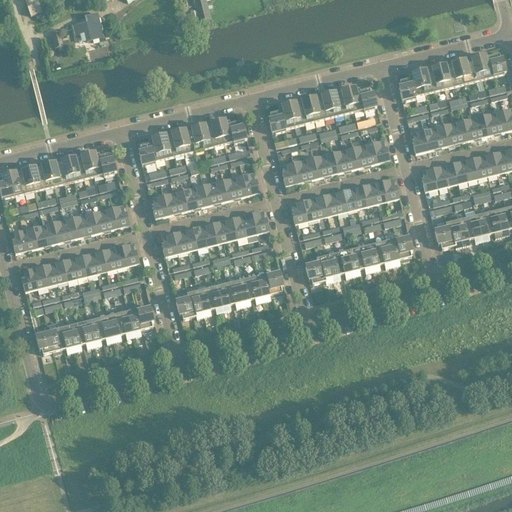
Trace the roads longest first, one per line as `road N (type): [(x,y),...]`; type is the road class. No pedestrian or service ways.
road 1 (residential): [(4,270),(144,235)]
road 2 (unclassified): [(42,405),(178,370)]
road 3 (unclassified): [(42,405),(4,270)]
road 4 (residential): [(178,370),(144,235)]
road 5 (residential): [(274,203),(405,170)]
road 6 (tertiary): [(248,99),(379,67)]
road 7 (unclassified): [(178,370),(307,331)]
road 8 (tertiary): [(379,67),(509,34)]
road 9 (unclassified): [(307,331),(435,291)]
road 10 (residential): [(144,235),(274,203)]
road 11 (tertiary): [(119,132),(248,99)]
road 12 (residential): [(307,331),(274,203)]
road 13 (residential): [(435,291),(405,170)]
road 14 (tertiary): [(0,161),(119,132)]
